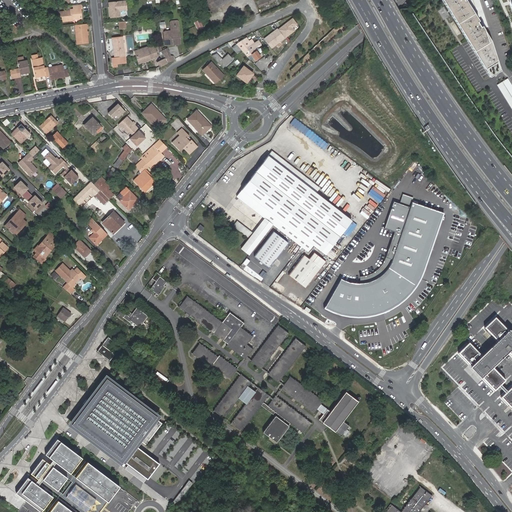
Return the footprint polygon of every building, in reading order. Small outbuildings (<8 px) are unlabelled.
[(128,0),(121,0),(109,1),(111,16),(121,15),(120,9),(129,9),(128,0)] [(221,8),(217,0),(208,0),(213,11),(221,8)] [(465,0),(443,0),(491,79),(501,71),(492,44),(465,0)] [(82,4),(73,5),(73,9),(70,9),(70,10),(58,12),(59,22),(72,20),(72,19),(82,18),(81,9),(82,9),(82,4)] [(293,17),(278,29),(285,38),(286,38),(296,31),(294,28),(298,24),(293,17)] [(178,19),(172,20),(171,21),(172,24),(173,25),(173,29),(167,30),(166,31),(168,44),(176,43),(175,37),(181,36),(179,20),(178,19)] [(88,42),(86,23),(75,25),(77,43),(88,42)] [(277,28),(264,38),(272,48),(285,38),(278,29),(277,28)] [(113,40),(116,59),(113,59),(114,65),(126,63),(122,38),(113,40)] [(245,38),(236,44),(248,58),(256,51),(252,45),(251,45),(245,38)] [(136,53),(139,63),(158,56),(155,45),(148,47),(148,49),(136,53)] [(166,62),(175,60),(173,55),(170,56),(168,48),(162,49),(166,62)] [(217,54),(212,57),(215,60),(223,68),(232,59),(228,55),(222,60),(217,54)] [(45,77),(50,76),(48,67),(44,68),(43,65),(42,58),(32,60),(36,77),(45,75),(45,77)] [(164,58),(156,62),(159,67),(167,63),(164,58)] [(20,74),(30,72),(27,60),(17,62),(18,68),(10,70),(11,78),(21,76),(20,74)] [(223,76),(211,63),(204,70),(216,82),(223,76)] [(50,76),(50,78),(57,77),(57,78),(69,76),(68,69),(64,70),(63,65),(48,67),(50,76)] [(242,69),(239,72),(237,76),(247,83),(253,74),(244,67),(242,69)] [(508,79),(498,85),(511,108),(511,85),(510,83),(508,79)] [(126,111),(118,102),(107,112),(113,118),(116,115),(118,118),(126,111)] [(151,105),(149,107),(157,115),(159,113),(151,105)] [(157,115),(149,107),(142,114),(157,129),(166,120),(159,113),(157,115)] [(202,121),(204,119),(196,111),(194,112),(202,121)] [(202,135),(211,127),(204,119),(202,121),(194,112),(187,120),(202,135)] [(52,116),(40,126),(46,134),(58,123),(52,116)] [(138,128),(127,116),(118,124),(125,131),(129,131),(132,134),(138,128)] [(99,133),(102,130),(102,128),(93,118),(90,121),(91,123),(86,127),(92,134),(96,131),(97,133),(99,133)] [(294,118),(289,124),(324,149),(328,143),(294,118)] [(22,132),(25,129),(21,125),(18,128),(19,128),(12,135),(19,141),(25,135),(22,132)] [(179,136),(173,143),(172,142),(171,142),(179,151),(182,148),(189,155),(190,155),(189,154),(197,147),(197,148),(198,147),(191,140),(189,142),(187,138),(189,136),(181,128),(182,129),(177,133),(177,132),(176,133),(179,136)] [(0,144),(4,149),(11,142),(0,130),(0,144)] [(146,138),(139,130),(129,138),(137,146),(146,138)] [(55,139),(62,147),(68,142),(57,131),(52,136),(55,139)] [(53,141),(61,149),(62,147),(55,139),(53,141)] [(140,158),(150,168),(163,155),(161,153),(167,147),(159,139),(140,158)] [(126,145),(116,156),(121,161),(132,150),(126,145)] [(313,245),(325,254),(351,221),(315,193),(319,188),(272,151),(236,196),(265,218),(273,224),(308,252),(313,245)] [(49,152),(45,157),(52,164),(49,168),(55,175),(63,166),(66,169),(69,166),(61,158),(59,160),(58,161),(56,159),(49,152)] [(31,176),(37,170),(30,162),(33,158),(29,153),(18,163),(31,176)] [(132,155),(129,160),(135,163),(138,158),(132,155)] [(150,168),(151,169),(164,156),(163,155),(150,168)] [(10,170),(2,161),(0,163),(0,173),(3,176),(10,170)] [(142,172),(134,181),(144,192),(155,181),(144,170),(148,166),(143,161),(137,167),(142,172)] [(62,174),(72,184),(78,177),(68,168),(66,169),(62,174)] [(101,192),(107,184),(101,178),(94,185),(100,191),(101,192)] [(26,189),(28,188),(20,180),(14,187),(27,200),(32,196),(26,189)] [(94,185),(91,181),(72,198),(78,205),(92,192),(95,196),(100,191),(94,185)] [(66,192),(61,186),(55,192),(61,198),(66,192)] [(105,187),(101,192),(109,200),(113,196),(108,190),(105,187)] [(125,197),(120,201),(128,210),(138,201),(127,189),(122,193),(125,197)] [(109,200),(101,192),(100,191),(95,196),(104,205),(109,200)] [(43,203),(35,195),(28,202),(36,210),(43,203)] [(342,281),(339,280),(324,306),(332,310),(342,314),(354,316),(367,315),(374,314),(385,311),(393,307),(398,303),(403,299),(408,294),(413,289),(417,284),(442,214),(410,203),(391,262),(386,269),(379,277),(371,281),(365,283),(358,284),(354,284),(348,284),(342,281)] [(14,219),(7,227),(16,234),(28,221),(23,217),(25,215),(20,209),(12,217),(14,219)] [(102,222),(113,233),(123,223),(113,212),(102,222)] [(5,225),(7,227),(14,219),(12,217),(5,225)] [(106,234),(90,217),(88,220),(89,221),(87,223),(93,229),(96,232),(94,233),(89,238),(96,245),(106,234)] [(249,255),(273,224),(265,218),(241,248),(249,255)] [(233,226),(248,237),(252,232),(237,221),(233,226)] [(269,268),(288,243),(273,232),(254,257),(269,268)] [(46,239),(39,246),(41,248),(37,253),(44,259),(48,254),(47,253),(48,252),(49,252),(54,247),(53,246),(56,243),(49,237),(47,240),(46,239)] [(0,256),(8,247),(3,242),(4,241),(0,238),(0,256)] [(378,255),(383,242),(371,238),(366,251),(378,255)] [(90,252),(80,241),(74,246),(84,257),(90,252)] [(304,255),(288,276),(305,289),(321,268),(304,255)] [(61,266),(56,271),(64,278),(68,283),(64,288),(71,294),(75,289),(73,287),(76,284),(75,282),(81,277),(79,275),(82,272),(78,269),(76,272),(73,269),(71,271),(66,267),(64,269),(61,266)] [(163,284),(164,282),(165,281),(159,276),(159,275),(156,272),(151,278),(155,281),(149,288),(155,292),(157,294),(164,285),(163,284)] [(2,281),(12,289),(15,284),(6,276),(2,281)] [(189,315),(210,331),(211,330),(214,332),(213,333),(222,340),(230,329),(221,322),(186,295),(178,306),(186,312),(186,311),(190,313),(189,315)] [(63,307),(56,316),(64,322),(71,313),(63,307)] [(138,327),(142,322),(147,316),(136,307),(128,317),(124,314),(122,317),(128,322),(129,320),(131,322),(134,324),(138,327)] [(242,323),(228,312),(221,322),(230,329),(222,340),(227,344),(239,327),(242,323)] [(505,381),(493,369),(502,360),(509,354),(511,357),(511,335),(494,317),(483,328),(498,342),(491,349),(482,357),(468,343),(457,353),(494,391),(505,381)] [(277,325),(249,361),(260,368),(287,332),(277,325)] [(227,344),(226,345),(244,359),(252,348),(246,344),(252,336),(239,327),(227,344)] [(294,338),(267,374),(277,382),(304,346),(294,338)] [(191,353),(209,367),(210,366),(228,379),(236,369),(218,355),(217,357),(199,343),(191,353)] [(101,345),(97,351),(109,361),(114,354),(101,345)] [(162,415),(106,373),(67,425),(122,467),(126,462),(129,464),(125,469),(144,483),(159,464),(136,447),(141,440),(146,444),(162,422),(159,420),(162,415)] [(240,374),(212,410),(223,418),(237,398),(247,385),(250,381),(240,374)] [(322,401),(289,376),(280,389),(313,413),(316,409),(322,414),(318,420),(340,437),(348,426),(342,421),(357,401),(344,392),(329,412),(319,404),(322,401)] [(247,385),(237,398),(245,403),(254,391),(247,385)] [(245,403),(229,423),(240,431),(260,404),(262,402),(267,395),(257,387),(254,391),(245,403)] [(511,388),(511,387),(500,397),(511,409),(511,388)] [(289,423),(303,433),(311,422),(275,395),(267,405),(267,406),(289,423)] [(274,415),(262,431),(275,442),(289,423),(267,406),(267,405),(263,402),(262,402),(260,404),(274,415)] [(56,438),(44,454),(52,459),(69,473),(81,457),(56,438)] [(41,458),(30,472),(37,478),(49,463),(41,458)] [(52,459),(49,463),(37,478),(34,482),(37,484),(40,481),(60,496),(61,494),(56,490),(42,479),(52,466),(66,477),(71,481),(74,477),(69,473),(52,459)] [(119,486),(86,461),(74,477),(107,502),(114,492),(119,486)] [(52,466),(42,479),(56,490),(66,477),(52,466)] [(26,501),(40,511),(52,496),(37,484),(34,482),(27,477),(15,492),(26,501)] [(98,511),(107,502),(74,477),(71,481),(61,494),(60,496),(71,505),(68,509),(72,511),(75,507),(80,511),(98,511)] [(419,487),(400,511),(391,505),(385,511),(417,511),(420,509),(419,509),(421,506),(421,507),(431,495),(419,487)] [(68,509),(57,500),(47,511),(72,511),(68,509)]
